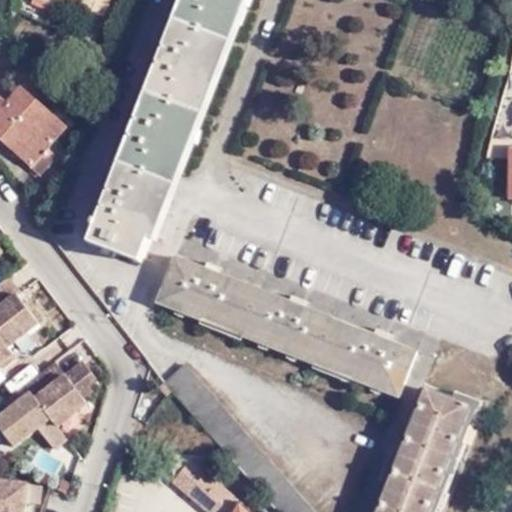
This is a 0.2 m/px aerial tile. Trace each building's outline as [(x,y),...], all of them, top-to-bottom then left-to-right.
[(69,0),(106,14),(109,8),(87,0),(69,0)] [(87,0),(109,8),(112,0),(87,0)] [(183,0),(94,235),(146,254),(243,0),(183,0)] [(0,139),(40,175),(55,158),(47,151),(66,130),(21,87),(7,103),(0,97),(0,139)] [(511,159),(511,175),(509,176),(508,182),(511,181),(511,140),(493,139),(488,159),(511,159)] [(63,177),(54,169),(47,177),(55,185),(63,177)] [(0,260),(9,254),(0,243),(0,242),(0,260)] [(178,256),(161,301),(401,398),(418,353),(178,256)] [(13,281),(0,291),(0,306),(4,312),(0,315),(0,333),(13,351),(44,327),(22,300),(25,297),(13,281)] [(0,370),(1,369),(17,357),(13,351),(0,333),(0,370)] [(60,364),(54,370),(65,385),(72,380),(60,364)] [(54,370),(29,388),(35,396),(62,431),(92,408),(87,401),(97,394),(93,389),(102,382),(90,365),(72,380),(65,385),(54,370)] [(315,511),(187,365),(169,380),(282,511),(315,511)] [(0,388),(10,381),(1,369),(0,370),(0,388)] [(428,390),(380,511),(432,511),(473,408),(428,390)] [(58,452),(70,442),(62,431),(35,396),(0,423),(0,426),(19,450),(36,437),(32,432),(38,427),(42,432),(58,452)] [(36,437),(42,432),(38,427),(32,432),(36,437)] [(133,459),(118,511),(153,511),(159,489),(174,490),(201,504),(209,511),(252,511),(217,478),(178,461),(176,469),(133,459)] [(29,511),(33,486),(0,481),(0,511),(29,511)]
